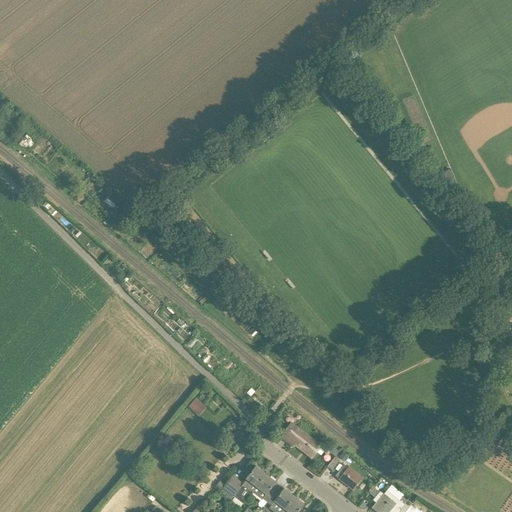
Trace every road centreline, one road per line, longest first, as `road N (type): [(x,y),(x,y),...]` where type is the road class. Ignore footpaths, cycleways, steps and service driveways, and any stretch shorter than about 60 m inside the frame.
road 1 (unclassified): [(257,429),(0,176)]
road 2 (residential): [(344,509),(264,448),(257,429)]
